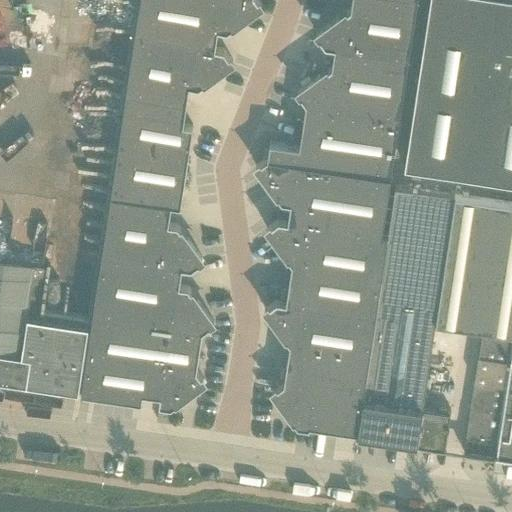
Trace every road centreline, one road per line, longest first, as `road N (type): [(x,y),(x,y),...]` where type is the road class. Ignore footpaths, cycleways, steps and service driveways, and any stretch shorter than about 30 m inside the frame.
road 1 (unclassified): [(227,459),(248,324),(226,167),(291,0)]
road 2 (unclassified): [(511,501),(227,459)]
road 3 (unclassified): [(227,459),(0,427)]
road 4 (unknown): [(0,165),(32,133),(50,17)]
